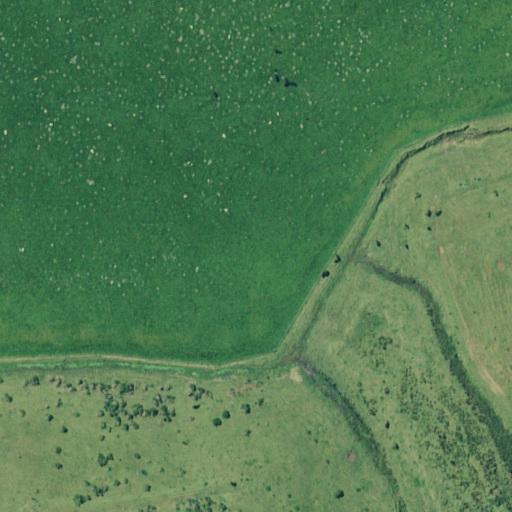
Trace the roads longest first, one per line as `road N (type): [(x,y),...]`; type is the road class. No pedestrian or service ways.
road 1 (track): [(511,141),(459,160),(418,227),(420,288),(511,476)]
road 2 (track): [(295,511),(290,480),(228,419),(162,386),(54,371),(0,403)]
